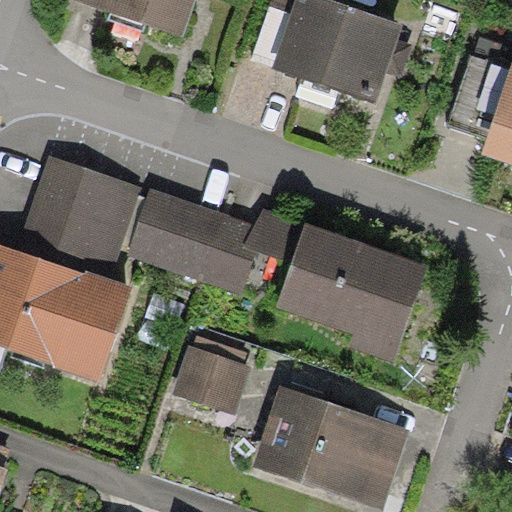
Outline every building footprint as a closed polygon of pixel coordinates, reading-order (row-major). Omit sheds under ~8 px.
[(188,0),(59,0),(57,7),(173,46),(188,0)] [(401,32),(294,0),(293,0),(272,69),(380,101),(401,32)] [(511,80),(485,161),(511,169),(511,80)] [(41,160),(8,258),(97,288),(130,189),(41,160)] [(243,230),(144,196),(123,258),(231,294),(245,252),(281,264),(293,230),(248,215),(243,230)] [(418,272),(293,230),(281,264),(265,312),(391,354),(418,272)] [(8,258),(0,255),(0,351),(87,381),(116,294),(97,288),(8,258)] [(236,367),(181,351),(168,398),(223,414),(236,367)] [(373,509),(396,433),(274,396),(251,472),(373,509)]
